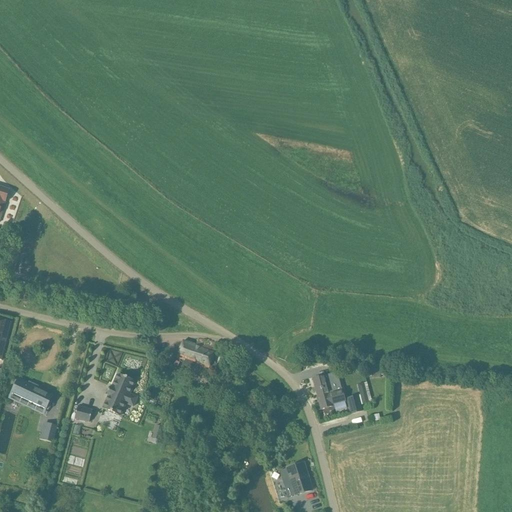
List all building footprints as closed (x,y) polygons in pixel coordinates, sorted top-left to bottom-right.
[(0,218),(9,190),(0,187),(0,218)] [(11,322),(0,319),(0,360),(1,361),(11,322)] [(183,341),(177,358),(185,361),(183,366),(186,367),(195,371),(197,366),(201,368),(208,371),(216,350),(196,343),(195,345),(183,341)] [(381,367),(381,365),(370,365),(370,371),(367,371),(367,379),(381,379),(381,376),(386,376),(386,367),(381,367)] [(166,371),(159,370),(157,381),(163,383),(166,371)] [(134,382),(118,375),(112,388),(111,387),(107,396),(109,397),(103,409),(119,417),(125,404),(133,407),(137,398),(129,395),(134,382)] [(325,376),(312,379),(320,410),(330,407),(333,407),(333,405),(345,402),(344,399),(341,390),(340,390),(339,384),(338,381),(327,384),(325,376)] [(18,380),(12,394),(45,410),(52,396),(53,396),(53,395),(44,391),(44,392),(36,388),(37,386),(28,382),(28,384),(18,379),(17,380),(18,380)] [(359,396),(347,399),(351,414),(363,411),(361,405),(369,403),(367,394),(359,396)] [(92,411),(77,407),(74,419),(89,423),(92,411)] [(380,420),(379,414),(370,417),(371,423),(380,420)] [(45,424),(43,432),(55,435),(52,443),(53,444),(57,427),(45,424)] [(156,426),(154,432),(163,435),(164,428),(156,426)] [(287,469),(279,472),(288,498),(296,496),(312,491),(303,464),(287,469)]
